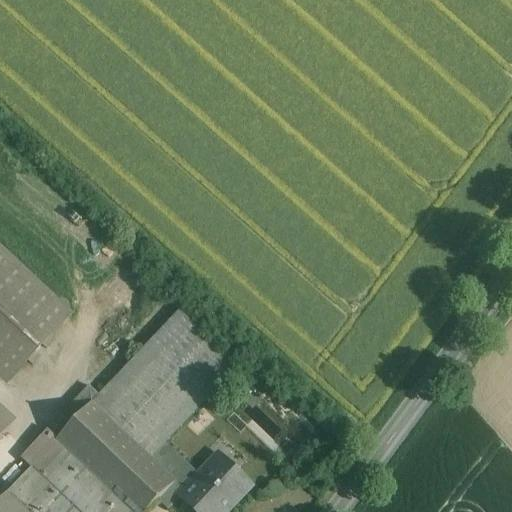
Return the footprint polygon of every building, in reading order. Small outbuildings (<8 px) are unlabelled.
[(70,317),(0,251),(0,373),(9,382),(28,361),(36,353),(43,346),(43,345),(50,337),(51,337),(70,317)] [(100,396),(93,403),(151,459),(165,444),(238,367),(180,312),(100,396)] [(50,337),(43,345),(43,346),(47,350),(55,341),(51,337),(50,337)] [(80,364),(88,377),(108,365),(99,351),(80,364)] [(36,353),(28,361),(33,365),(40,357),(36,353)] [(90,387),(60,418),(70,427),(91,405),(91,404),(92,403),(93,403),(100,396),(90,387)] [(93,403),(92,403),(91,404),(91,405),(70,427),(58,440),(57,441),(132,511),(146,511),(158,501),(175,482),(93,403)] [(0,410),(0,427),(7,433),(15,424),(0,410)] [(48,431),(21,458),(31,468),(57,441),(58,440),(48,431)] [(132,511),(57,441),(31,468),(6,494),(24,511),(132,511)] [(200,477),(165,444),(151,459),(175,482),(185,492),(200,477)] [(185,492),(180,497),(195,511),(225,511),(251,486),(220,456),(200,477),(185,492)] [(175,482),(158,501),(168,510),(180,497),(185,492),(175,482)] [(24,511),(6,494),(0,500),(0,511),(24,511)]
